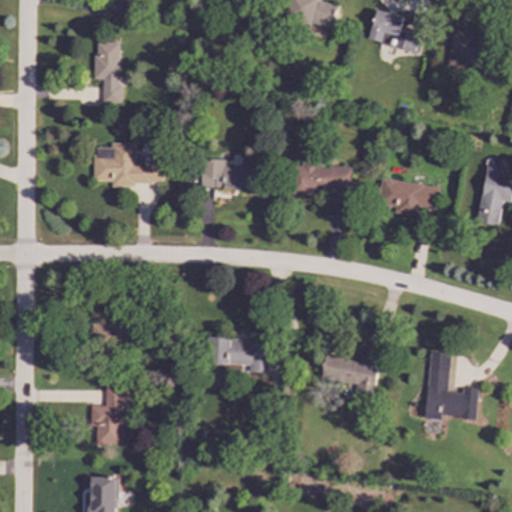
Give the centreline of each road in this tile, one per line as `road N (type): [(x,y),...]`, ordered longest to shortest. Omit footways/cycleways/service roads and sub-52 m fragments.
road 1 (residential): [(511,316),(267,262),(0,256)]
road 2 (residential): [(21,511),(25,0)]
